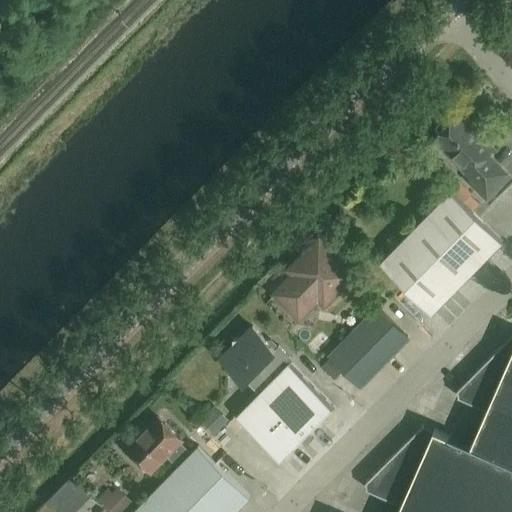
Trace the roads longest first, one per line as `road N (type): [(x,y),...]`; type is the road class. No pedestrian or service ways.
road 1 (tertiary): [(0,463),(445,14)]
road 2 (unclassified): [(288,511),(511,283)]
